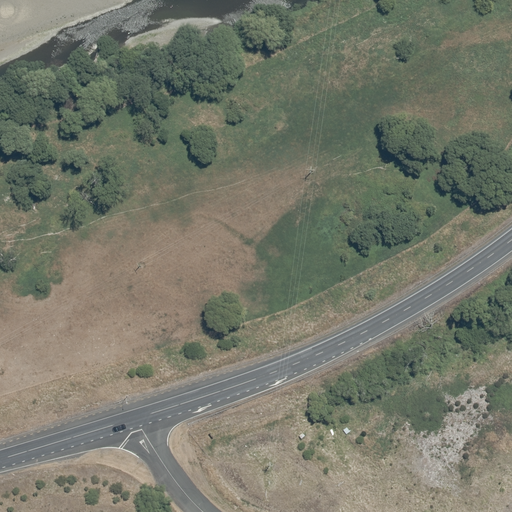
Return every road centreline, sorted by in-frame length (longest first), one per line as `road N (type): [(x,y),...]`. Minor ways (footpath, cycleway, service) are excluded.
road 1 (trunk): [(142,416),(302,362),(407,309),(511,239)]
road 2 (trunk): [(0,460),(142,416)]
